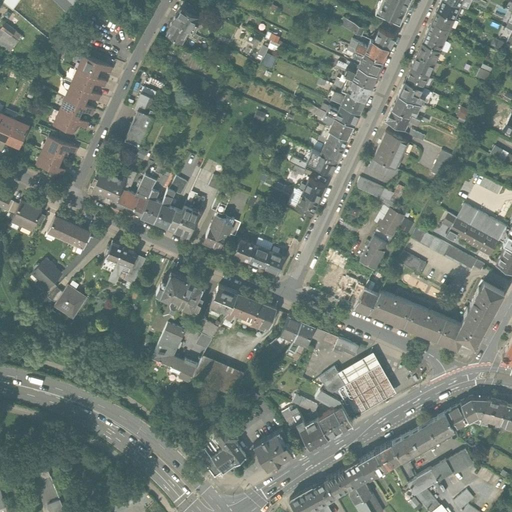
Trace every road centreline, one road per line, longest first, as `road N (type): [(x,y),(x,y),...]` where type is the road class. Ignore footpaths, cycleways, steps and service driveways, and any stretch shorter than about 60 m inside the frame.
road 1 (residential): [(289,295),(426,0)]
road 2 (secondary): [(259,497),(477,368)]
road 3 (residential): [(289,295),(71,201)]
road 4 (residential): [(71,201),(168,0)]
road 5 (residential): [(477,368),(289,295)]
road 6 (primary): [(0,381),(76,403),(134,434)]
road 7 (primary): [(225,511),(159,444),(134,434)]
